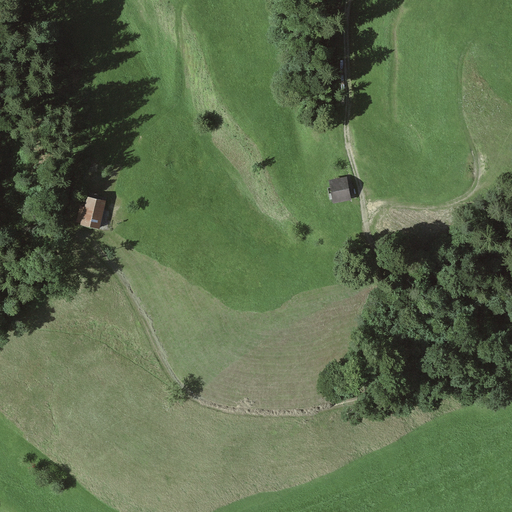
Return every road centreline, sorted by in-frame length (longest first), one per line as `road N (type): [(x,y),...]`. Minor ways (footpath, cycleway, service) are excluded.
road 1 (track): [(511,337),(320,413),(198,406),(158,359),(132,293),(92,241)]
road 2 (track): [(363,215),(347,143),(348,0)]
road 3 (track): [(511,276),(368,235),(363,215)]
